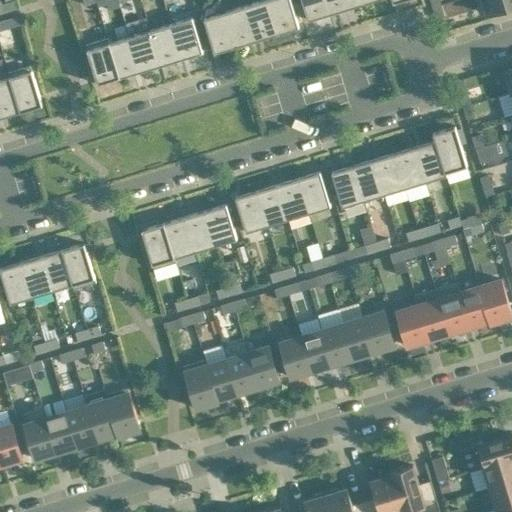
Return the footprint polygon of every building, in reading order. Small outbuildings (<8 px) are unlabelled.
[(15,0),(8,0),(0,2),(0,12),(17,7),(15,0)] [(106,0),(107,3),(109,9),(120,5),(119,2),(118,0),(106,0)] [(257,39),(278,33),(267,0),(260,0),(246,4),(257,39)] [(291,0),(267,0),(278,33),(299,26),(291,0)] [(302,0),(309,20),(330,13),(326,0),(302,0)] [(348,0),(326,0),(330,13),(351,7),(348,0)] [(511,0),(483,0),(488,13),(511,6),(511,0)] [(257,39),(246,4),(226,10),(236,45),(257,39)] [(445,16),(441,4),(433,6),(437,18),(445,16)] [(215,52),(236,45),(226,10),(204,17),(215,52)] [(171,23),(182,58),(203,51),(193,16),(171,23)] [(6,19),(0,20),(0,29),(9,27),(6,19)] [(161,64),(182,58),(171,23),(150,29),(161,64)] [(150,29),(130,35),(140,70),(161,64),(150,29)] [(120,76),(140,70),(130,35),(110,41),(109,42),(120,76)] [(110,41),(109,37),(86,44),(98,83),(120,76),(109,42),(110,41)] [(43,104),(31,64),(8,71),(10,76),(11,76),(21,111),(43,104)] [(0,115),(0,117),(21,111),(11,76),(10,76),(0,78),(0,115)] [(511,92),(500,95),(507,116),(509,116),(511,114),(511,92)] [(468,93),(461,95),(464,106),(471,104),(468,93)] [(471,104),(464,106),(465,110),(467,117),(474,115),(471,104)] [(456,125),(433,132),(435,140),(445,171),(447,171),(468,164),(461,143),(467,142),(462,127),(457,128),(456,125)] [(480,133),(473,135),(477,147),(483,145),(480,133)] [(505,139),(492,143),(496,158),(509,154),(505,139)] [(435,140),(415,146),(425,181),(448,174),(447,171),(445,171),(435,140)] [(483,145),(477,147),(480,158),(481,162),(496,158),(492,143),(483,145)] [(415,146),(394,152),(405,187),(425,181),(415,146)] [(394,152),(374,158),(384,193),(405,187),(394,152)] [(374,158),(354,164),(365,199),(384,193),(374,158)] [(354,164),(332,171),(343,206),(365,199),(354,164)] [(447,171),(448,174),(450,181),(471,175),(468,164),(447,171)] [(320,170),(300,176),(310,211),(331,205),(320,170)] [(489,174),(482,176),(485,187),(492,185),(489,174)] [(300,176),(278,183),(289,218),(310,211),(300,176)] [(405,187),(409,198),(409,200),(429,194),(425,181),(405,187)] [(278,183),(257,190),(267,224),(289,218),(278,183)] [(492,185),(485,187),(487,194),(494,192),(492,185)] [(405,187),(384,193),(388,204),(409,198),(405,187)] [(257,190),(236,196),(246,231),(267,224),(257,190)] [(497,202),(490,204),(493,214),(500,212),(497,202)] [(227,203),(205,209),(216,244),(237,238),(227,203)] [(205,209),(184,216),(195,250),(216,244),(205,209)] [(471,225),(481,221),(479,214),(468,217),(471,225)] [(184,216),(164,222),(174,257),(175,256),(195,250),(184,216)] [(460,216),(448,219),(450,227),(462,224),(460,216)] [(499,221),(502,232),(510,230),(506,219),(499,221)] [(471,225),(463,227),(465,234),(473,232),(484,229),(481,221),(471,225)] [(164,222),(142,228),(154,268),(176,261),(175,256),(174,257),(164,222)] [(418,228),(420,236),(432,233),(430,225),(418,228)] [(360,229),(365,244),(377,241),(372,226),(360,229)] [(409,239),(420,236),(418,228),(406,232),(409,239)] [(458,242),(455,234),(444,237),(446,245),(458,242)] [(377,241),(379,248),(391,245),(388,237),(377,241)] [(434,249),(446,245),(444,237),(432,241),(434,249)] [(377,241),(365,244),(368,252),(379,248),(377,241)] [(97,281),(85,242),(63,248),(74,283),(73,283),(74,288),(97,281)] [(307,245),(312,260),(323,257),(319,242),(307,245)] [(365,244),(350,249),(352,256),(368,252),(365,244)] [(244,245),(237,248),(241,262),(248,260),(244,245)] [(416,254),(414,246),(402,250),(405,258),(416,254)] [(53,289),(73,283),(74,283),(63,248),(42,255),(53,289)] [(337,261),(352,256),(350,249),(335,253),(337,261)] [(393,261),(405,258),(402,250),(391,253),(393,261)] [(335,253),(323,257),(326,265),(337,261),(335,253)] [(32,296),(53,289),(42,255),(22,261),(32,296)] [(326,265),(323,257),(312,260),(314,268),(326,265)] [(314,268),(312,260),(303,263),(306,271),(314,268)] [(0,267),(11,302),(32,296),(22,261),(0,267)] [(176,261),(154,268),(157,279),(180,272),(176,261)] [(360,263),(349,266),(351,274),(363,270),(360,263)] [(282,269),(284,277),(296,274),(293,266),(282,269)] [(273,281),(284,277),(282,269),(270,273),(273,281)] [(328,272),(330,280),(342,277),(339,269),(328,272)] [(328,272),(316,276),(319,283),(319,284),(330,280),(328,272)] [(316,276),(307,279),(310,286),(319,283),(316,276)] [(511,311),(502,278),(480,284),(491,319),(490,319),(491,322),(511,315),(511,311)] [(301,289),(310,286),(307,279),(298,281),(301,289)] [(298,281),(287,285),(289,293),(301,289),(298,281)] [(457,281),(436,288),(449,332),(470,325),(460,291),(457,281)] [(240,282),(228,286),(231,293),(242,290),(240,282)] [(480,284),(460,291),(470,325),(490,319),(491,319),(480,284)] [(277,296),(289,293),(287,285),(275,288),(277,296)] [(219,297),(231,293),(228,286),(217,289),(219,297)] [(436,288),(415,294),(418,303),(429,338),(449,332),(436,288)] [(187,298),(189,306),(201,303),(199,295),(187,298)] [(178,309),(189,306),(187,298),(175,302),(178,309)] [(247,305),(245,298),(233,301),(235,309),(247,305)] [(224,312),(235,309),(233,301),(221,305),(224,312)] [(339,307),(343,322),(364,316),(359,301),(339,307)] [(418,303),(397,310),(407,344),(429,338),(418,303)] [(319,316),(322,328),(343,322),(339,307),(318,313),(319,316)] [(385,309),(364,316),(374,350),(396,344),(385,309)] [(194,321),(206,318),(203,310),(192,314),(194,321)] [(182,325),(194,321),(192,314),(180,317),(182,325)] [(298,322),(301,334),(322,328),(319,316),(298,322)] [(364,316),(343,322),(354,357),(374,350),(364,316)] [(182,325),(180,317),(167,321),(170,329),(182,325)] [(220,331),(216,319),(211,321),(214,333),(220,331)] [(41,323),(46,341),(58,337),(55,327),(48,329),(46,321),(41,323)] [(343,322),(322,328),(333,363),(354,357),(343,322)] [(101,333),(99,325),(87,328),(90,336),(101,333)] [(78,340),(90,336),(87,328),(76,332),(78,340)] [(322,328),(301,334),(312,369),(333,363),(322,328)] [(301,334),(280,341),(290,376),(312,369),(301,334)] [(46,341),(48,349),(60,345),(58,337),(46,341)] [(245,339),(224,345),(227,357),(238,392),(259,385),(248,351),(245,339)] [(104,340),(92,344),(94,352),(106,348),(104,340)] [(34,344),(37,352),(48,349),(46,341),(34,344)] [(222,343),(203,349),(206,358),(207,363),(217,398),(218,398),(238,392),(227,357),(222,343)] [(269,344),(248,351),(259,385),(280,379),(269,344)] [(71,350),(74,358),(85,355),(83,347),(71,350)] [(19,349),(4,354),(6,362),(22,357),(19,349)] [(62,361),(74,358),(71,350),(60,354),(62,361)] [(206,358),(184,365),(196,407),(219,400),(218,398),(217,398),(207,363),(206,358)] [(32,371),(44,367),(42,359),(30,363),(32,371)] [(32,371),(30,363),(2,371),(6,384),(34,376),(32,371)] [(107,392),(106,393),(107,397),(108,397),(119,432),(118,432),(119,435),(141,428),(128,386),(107,392)] [(98,438),(118,432),(119,432),(108,397),(107,397),(106,393),(107,392),(106,388),(85,394),(88,403),(98,438)] [(84,392),(64,398),(67,409),(67,410),(77,445),(98,438),(88,403),(85,394),(84,392)] [(44,404),(44,407),(47,416),(67,409),(64,398),(44,404)] [(35,457),(57,451),(46,416),(47,416),(44,407),(22,413),(35,457)] [(0,410),(0,425),(13,422),(9,408),(0,410)] [(46,416),(57,451),(77,445),(67,410),(47,416),(46,416)] [(0,425),(0,456),(2,463),(24,457),(13,422),(0,425)] [(477,468),(483,466),(511,457),(511,433),(479,444),(471,446),(477,468)] [(449,477),(443,455),(432,458),(438,480),(448,477),(449,477)] [(477,468),(470,470),(476,490),(489,486),(489,487),(511,479),(511,457),(485,465),(483,466),(477,468)] [(413,464),(392,470),(392,472),(404,510),(417,506),(421,511),(440,511),(437,500),(431,479),(419,482),(413,464)] [(375,495),(364,499),(367,511),(396,511),(404,510),(392,470),(381,474),(381,476),(371,479),(375,495)] [(439,480),(438,480),(442,491),(451,488),(448,477),(439,480)] [(496,507),(511,502),(511,479),(489,487),(496,507)] [(367,511),(364,499),(352,502),(347,486),(337,489),(336,487),(325,491),(331,511),(367,511)] [(307,511),(331,511),(325,491),(314,494),(315,496),(304,499),(307,511)] [(511,511),(511,502),(496,507),(497,511),(511,511)]
